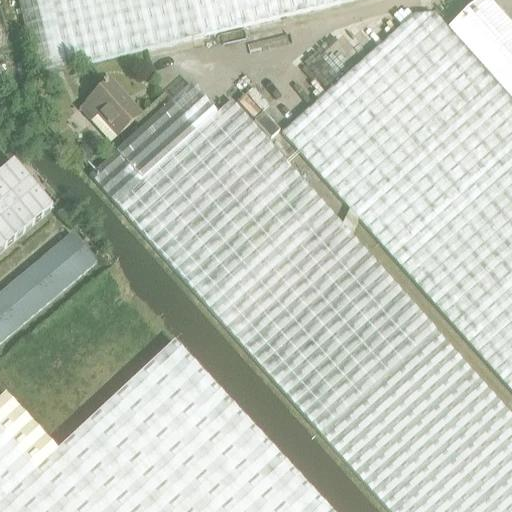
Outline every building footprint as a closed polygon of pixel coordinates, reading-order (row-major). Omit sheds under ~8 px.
[(50,0),(17,0),(36,78),(68,70),(50,0)] [(50,0),(68,70),(358,0),(50,0)] [(511,27),(488,0),(481,0),(447,30),(511,104),(511,27)] [(412,18),(280,135),(349,212),(341,227),(350,238),(358,222),(511,396),(511,104),(447,30),(446,30),(434,16),(412,18)] [(363,36),(363,35),(362,30),(359,25),(355,22),(350,21),(343,22),(339,24),(335,29),(334,35),(335,41),(338,45),(342,48),(348,50),(353,49),(358,46),(362,41),(363,36)] [(336,59),(335,52),(330,46),(326,42),(319,41),(315,41),(311,42),(305,46),(301,52),(300,58),(300,61),(301,65),(305,71),(310,75),(316,77),(323,76),(330,72),(333,69),(335,65),(336,59)] [(101,87),(103,88),(86,103),(88,105),(81,112),(90,122),(98,116),(117,137),(141,116),(110,82),(106,85),(105,84),(101,87)] [(90,176),(116,206),(215,116),(188,88),(90,176)] [(511,511),(511,419),(229,102),(215,116),(116,206),(385,511),(511,511)] [(87,138),(75,149),(88,164),(101,153),(87,138)] [(12,165),(0,174),(0,253),(51,211),(12,165)] [(0,345),(96,265),(71,236),(0,295),(0,345)] [(0,401),(0,511),(327,511),(174,346),(63,449),(58,453),(6,396),(0,401)]
